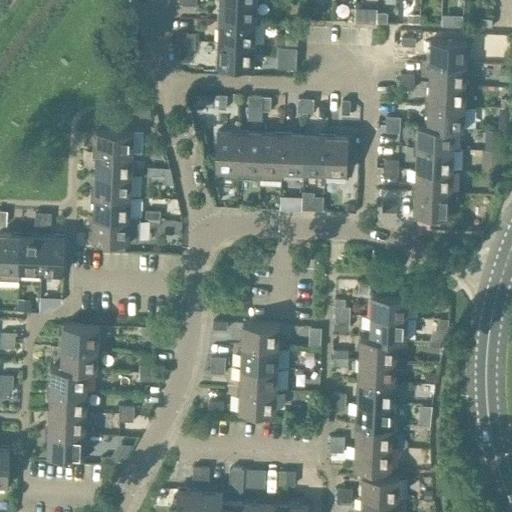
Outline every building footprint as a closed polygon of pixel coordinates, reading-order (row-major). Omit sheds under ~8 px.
[(256,21),(256,0),(220,0),(219,19),(256,21)] [(255,43),(256,21),(219,19),(218,41),(255,43)] [(180,39),(195,40),(195,32),(181,32),(180,39)] [(402,36),(401,44),(415,45),(416,37),(402,36)] [(431,60),(467,61),(468,39),(432,37),(431,60)] [(195,40),(180,39),(180,47),(194,48),(195,40)] [(217,64),(254,65),(255,43),(218,41),(217,64)] [(278,46),(277,66),(297,67),(298,47),(278,46)] [(431,60),(430,82),(466,83),(467,61),(431,60)] [(400,80),(414,81),(414,73),(400,72),(400,80)] [(414,81),(400,80),(399,88),(414,89),(414,81)] [(430,82),(429,103),(465,105),(466,83),(430,82)] [(218,108),(226,109),(227,94),(219,94),(218,108)] [(262,110),(263,96),(249,95),(248,119),(262,120),(262,110)] [(263,96),(262,110),(270,110),(271,96),(263,96)] [(306,112),(306,97),(298,97),(298,111),(306,112)] [(306,97),(306,112),(313,112),(314,98),(306,97)] [(342,113),(350,113),(350,99),(342,99),(342,113)] [(429,103),(428,124),(428,125),(455,126),(455,127),(464,127),(465,105),(429,103)] [(151,108),(138,108),(136,108),(136,109),(129,109),(129,117),(136,118),(136,116),(150,116),(151,108)] [(386,123),(400,124),(400,116),(386,115),(386,123)] [(400,124),(386,123),(385,131),(400,132),(400,124)] [(454,148),(455,127),(455,126),(428,125),(428,124),(418,123),(417,146),(454,148)] [(97,151),(133,152),(134,130),(98,128),(97,151)] [(238,177),(240,131),(218,130),(216,176),(238,177)] [(261,132),(240,131),(238,177),(260,178),(261,132)] [(283,133),(261,132),(260,178),(281,179),(282,169),(283,133)] [(305,133),(283,133),(282,169),(303,170),(305,133)] [(326,134),(305,133),(303,170),(325,171),(326,134)] [(326,134),(325,171),(347,172),(349,135),(326,134)] [(417,146),(416,168),(453,169),(454,148),(417,146)] [(133,174),(133,152),(97,151),(96,172),(133,174)] [(384,166),(398,167),(399,159),(384,159),(384,166)] [(398,167),(384,166),(384,174),(398,175),(398,167)] [(148,174),(172,175),(170,167),(162,167),(148,167),(148,174)] [(452,191),(453,169),(416,168),(416,189),(452,191)] [(96,172),(95,195),(132,196),(133,174),(96,172)] [(172,175),(148,174),(147,182),(162,183),(174,183),(172,175)] [(452,191),(416,189),(415,212),(451,213),(452,191)] [(95,195),(94,215),(140,217),(140,216),(131,216),(132,196),(95,195)] [(382,209),(382,211),(396,211),(397,203),(383,202),(382,209)] [(146,218),(160,218),(160,210),(146,210),(146,218)] [(43,227),(44,212),(36,212),(35,226),(43,227)] [(44,212),(43,227),(51,227),(51,213),(44,212)] [(140,217),(94,215),(93,238),(130,240),(130,239),(140,239),(140,217)] [(160,218),(146,218),(146,226),(160,226),(160,218)] [(20,270),(21,233),(0,232),(0,278),(19,280),(20,270)] [(43,234),(21,233),(20,270),(41,271),(43,234)] [(65,235),(64,235),(43,234),(41,271),(64,272),(65,235)] [(410,286),(378,284),(377,293),(372,292),(371,315),(408,316),(410,286)] [(336,314),(350,315),(350,306),(336,305),(336,314)] [(371,315),(370,336),(370,337),(398,338),(398,339),(407,339),(408,316),(371,315)] [(227,328),(228,320),(213,320),(213,328),(227,328)] [(243,321),(242,344),(279,345),(280,323),(243,321)] [(99,347),(100,325),(100,324),(63,323),(63,345),(99,347)] [(156,335),(156,327),(142,326),(141,334),(156,335)] [(1,340),(15,341),(15,333),(1,332),(1,340)] [(397,360),(398,339),(398,338),(370,337),(370,336),(361,335),(360,358),(397,360)] [(15,341),(1,340),(0,348),(14,348),(15,341)] [(242,344),(241,366),(278,368),(279,345),(242,344)] [(63,345),(62,366),(62,367),(88,368),(88,369),(98,370),(99,347),(63,345)] [(334,357),(348,357),(348,349),(334,349),(334,357)] [(211,364),(225,365),(226,357),(212,356),(211,364)] [(348,357),(334,357),(334,364),(348,365),(348,357)] [(360,358),(359,380),(396,382),(397,360),(360,358)] [(225,365),(211,364),(211,372),(225,372),(225,365)] [(87,390),(88,369),(88,368),(62,367),(62,366),(52,366),(51,388),(87,390)] [(277,389),(278,368),(241,366),(240,388),(277,389)] [(154,370),(140,370),(139,379),(154,380),(154,370)] [(0,383),(13,384),(13,376),(0,375),(0,383)] [(359,380),(358,401),(395,403),(396,382),(359,380)] [(13,384),(0,383),(0,390),(13,391),(13,384)] [(51,388),(50,409),(86,411),(87,390),(51,388)] [(277,389),(240,388),(239,410),(276,412),(277,389)] [(332,400),(346,400),(346,392),(332,392),(332,400)] [(223,409),(223,401),(209,400),(209,408),(223,409)] [(346,400),(332,400),(332,408),(346,408),(346,400)] [(358,401),(357,423),(394,424),(395,403),(358,401)] [(50,409),(49,431),(85,433),(86,411),(50,409)] [(134,413),(120,412),(119,421),(133,421),(134,413)] [(357,423),(356,444),(393,446),(394,424),(357,423)] [(85,433),(49,431),(48,454),(84,456),(85,433)] [(330,443),(344,443),(345,435),(330,435),(330,443)] [(344,443),(330,443),(330,451),(344,451),(344,443)] [(356,444),(355,467),(392,469),(393,446),(356,444)] [(0,446),(0,482),(9,483),(10,447),(0,446)] [(101,464),(115,465),(116,456),(101,456),(101,464)] [(201,481),(201,467),(193,467),(192,481),(201,481)] [(244,482),(244,468),(230,467),(229,488),(232,491),(243,492),(244,482)] [(252,482),(252,468),(244,468),(244,482),(252,482)] [(287,485),(287,470),(279,470),(278,484),(287,485)] [(287,470),(287,485),(294,485),(295,471),(287,470)] [(400,475),(363,474),(362,496),(399,497),(400,475)] [(199,511),(201,489),(178,488),(176,511),(199,511)] [(199,511),(220,511),(221,500),(222,500),(223,490),(201,489),(199,511)] [(352,496),(338,495),(337,504),(351,504),(352,496)] [(398,511),(399,497),(362,496),(361,511),(398,511)] [(242,511),(243,501),(222,500),(221,500),(220,511),(242,511)] [(243,501),(242,511),(263,511),(264,501),(243,501)] [(263,511),(285,511),(286,502),(264,501),(263,511)] [(286,502),(285,511),(308,511),(308,503),(286,502)]
